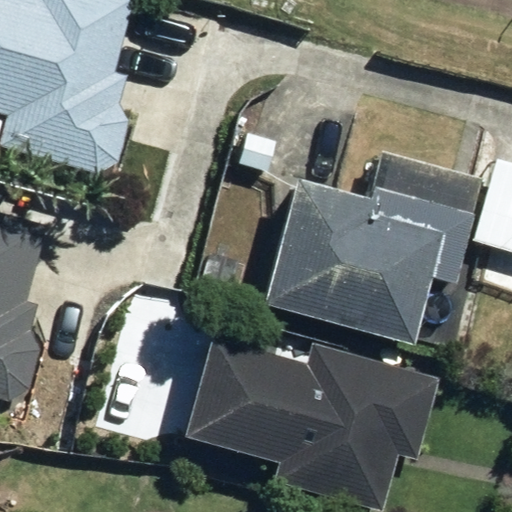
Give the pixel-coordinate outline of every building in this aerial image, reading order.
[(0,0),(0,97),(9,100),(0,131),(0,132),(95,163),(117,150),(128,111),(118,96),(126,67),(111,62),(129,0),(0,0)] [(268,306),(416,346),(433,279),(456,286),(475,213),(367,185),(366,200),(301,182),(268,306)] [(0,397),(7,399),(29,388),(39,348),(30,332),(36,305),(25,302),(47,227),(0,213),(0,397)] [(237,252),(208,244),(201,274),(229,282),(237,252)] [(275,482),(382,511),(383,511),(399,453),(420,460),(441,379),(316,345),(309,370),(216,344),(189,439),(280,463),(275,482)]
